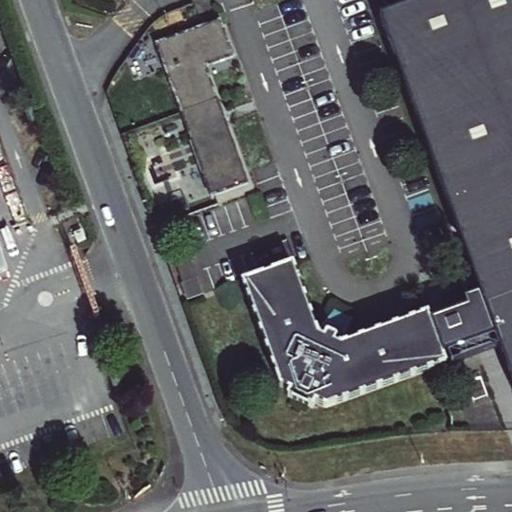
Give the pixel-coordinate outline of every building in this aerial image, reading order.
[(501,338),(511,369),(511,0),(436,0),(383,19),(483,291),(501,338)] [(220,21),(221,17),(157,40),(212,192),(247,180),(204,62),(233,52),(220,21)] [(35,120),(32,111),(20,115),(22,124),(35,120)] [(346,341),(338,338),(340,335),(327,329),(325,332),(318,328),(293,259),(243,276),(281,382),(291,387),(288,392),(315,405),(318,399),(328,404),(449,362),(447,356),(434,318),(431,310),(346,341)] [(200,295),(189,265),(175,270),(186,300),(200,295)] [(434,318),(447,356),(501,338),(483,291),(457,301),(460,309),(434,318)] [(114,364),(120,384),(132,380),(125,360),(114,364)]
